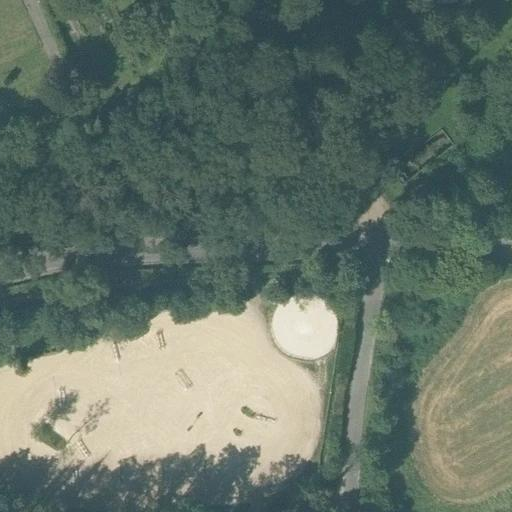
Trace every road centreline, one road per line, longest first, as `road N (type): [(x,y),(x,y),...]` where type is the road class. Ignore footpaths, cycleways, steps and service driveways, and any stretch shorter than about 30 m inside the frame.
road 1 (unclassified): [(0,274),(129,252),(374,248)]
road 2 (residential): [(353,511),(374,248)]
road 3 (track): [(374,248),(368,187),(416,100),(414,45),(401,0)]
road 4 (unclassified): [(374,248),(511,256)]
